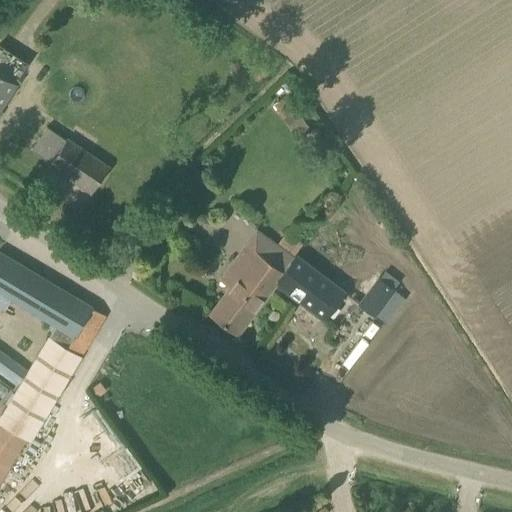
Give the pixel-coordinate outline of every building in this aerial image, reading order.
[(16,81),(29,61),(0,44),(0,111),(19,83),(16,81)] [(67,140),(47,126),(30,150),(92,192),(109,166),(68,138),(67,140)] [(275,241),(262,258),(247,246),(223,278),(232,285),(211,313),(237,332),(276,282),(298,254),(296,252),(293,255),(275,241)] [(0,293),(56,327),(30,370),(0,348),(0,380),(17,392),(0,419),(0,485),(27,440),(31,442),(106,316),(0,252),(0,293)] [(324,318),(346,291),(298,254),(276,282),(324,318)] [(399,281),(385,271),(360,304),(375,315),(376,314),(385,321),(396,306),(388,300),(396,289),(395,287),(399,281)] [(102,453),(119,480),(140,467),(124,442),(122,444),(99,407),(80,418),(102,453)]
